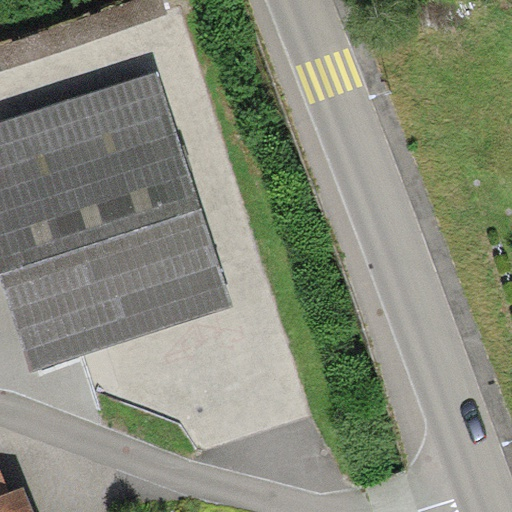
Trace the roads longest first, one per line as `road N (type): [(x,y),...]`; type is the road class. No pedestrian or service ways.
road 1 (secondary): [(296,0),(483,490)]
road 2 (residential): [(0,409),(308,511)]
